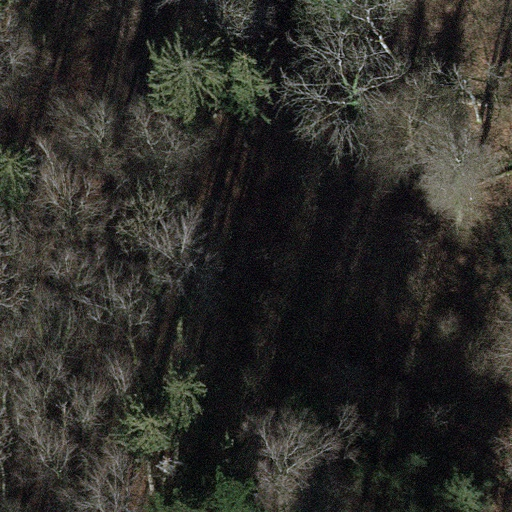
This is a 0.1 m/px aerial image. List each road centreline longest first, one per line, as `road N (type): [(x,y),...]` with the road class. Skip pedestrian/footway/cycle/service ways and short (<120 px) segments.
road 1 (track): [(511,468),(51,176)]
road 2 (track): [(181,0),(51,176),(0,190)]
